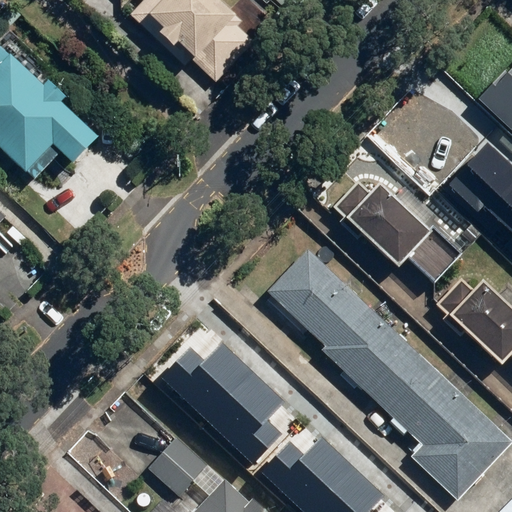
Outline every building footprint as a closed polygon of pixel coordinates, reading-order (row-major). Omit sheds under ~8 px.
[(147,0),(134,14),(213,87),(258,39),(241,23),(246,17),(228,0),(147,0)] [(7,38),(0,45),(0,137),(38,174),(66,145),(83,161),(108,135),(7,38)] [(511,77),(491,98),(511,119),(511,77)] [(511,164),(489,141),(440,189),(511,262),(511,164)] [(468,250),(391,180),(379,193),(364,179),(343,202),(410,264),(416,258),(440,280),(468,250)] [(0,231),(15,214),(0,200),(0,244),(5,239),(0,234),(0,231)] [(511,435),(314,248),(269,295),(307,331),(311,327),(428,437),(414,452),(464,499),(511,447),(511,435)] [(511,294),(493,277),(480,290),(466,277),(446,298),(511,358),(511,294)] [(191,349),(162,381),(252,464),(279,436),(266,424),(286,402),(221,342),(203,361),(191,349)] [(212,465),(178,436),(149,469),(182,499),(212,465)] [(289,444),(260,476),(298,511),(370,511),(384,497),(319,437),(301,456),(289,444)] [(195,511),(278,511),(261,495),(254,503),(229,478),(195,511)] [(444,511),(413,484),(387,511),(444,511)] [(511,511),(511,500),(500,511),(511,511)]
